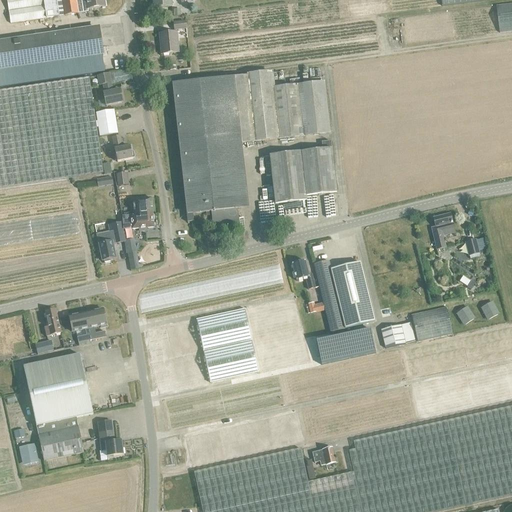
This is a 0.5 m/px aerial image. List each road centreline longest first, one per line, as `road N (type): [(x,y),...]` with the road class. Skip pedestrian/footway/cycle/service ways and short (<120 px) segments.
road 1 (unknown): [(511,358),(153,435)]
road 2 (unclassified): [(174,268),(511,187)]
road 3 (unclassified): [(174,268),(126,0)]
road 4 (unclassified): [(152,511),(154,444),(127,282)]
road 5 (unclassified): [(0,309),(127,282)]
